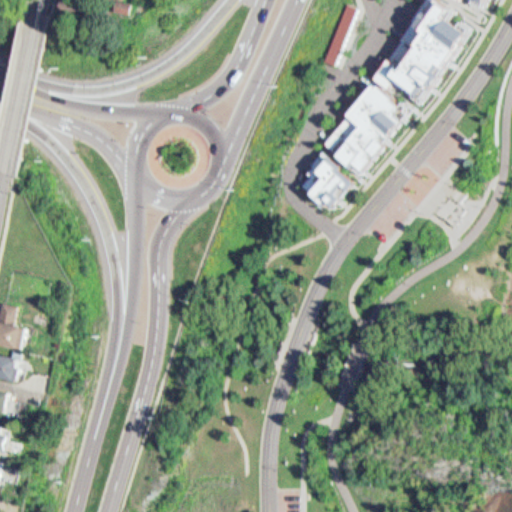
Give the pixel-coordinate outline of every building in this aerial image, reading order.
[(65,0),(62,15),(88,19),(90,0),(65,0)] [(354,0),(348,0),(327,56),(344,63),(366,4),(354,0)] [(428,0),(376,79),(396,92),(399,87),(417,98),(426,85),(433,89),(438,81),(433,77),(440,66),(446,70),(474,27),(457,16),(462,8),(450,0),(428,0)] [(462,0),(487,0),(483,9),(462,0)] [(378,82),(327,141),(366,174),(377,162),(371,157),(373,155),(379,160),(389,148),(382,141),(386,136),(390,139),(405,122),(396,114),(402,107),(396,102),(398,99),(378,82)] [(307,184),(314,175),(310,172),(316,166),(313,163),(328,145),(368,179),(344,206),(334,207),(307,184)] [(9,304),(6,318),(24,321),(26,307),(9,304)] [(1,321),(0,325),(0,341),(31,348),(36,328),(1,321)] [(19,351),(18,356),(4,353),(0,374),(31,381),(34,367),(30,366),(33,354),(19,351)] [(0,389),(0,410),(17,414),(22,394),(0,389)] [(0,424),(0,447),(12,450),(17,428),(0,424)] [(0,458),(0,482),(7,484),(8,481),(13,482),(16,467),(11,466),(12,461),(0,458)]
